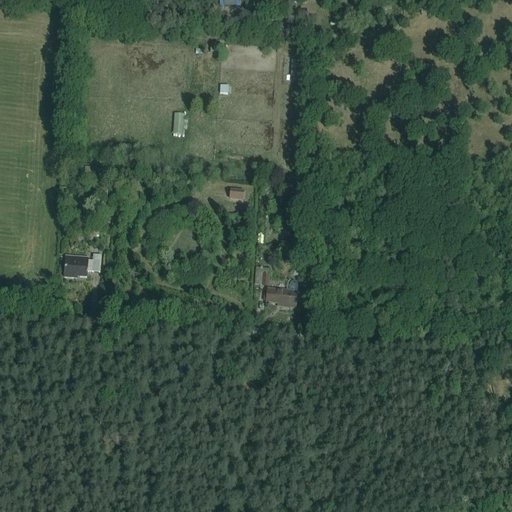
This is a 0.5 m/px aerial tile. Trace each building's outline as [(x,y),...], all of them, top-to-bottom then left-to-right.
[(189,129),(189,110),(179,109),(179,129),(189,129)] [(245,192),(231,190),(230,200),(244,202),(245,192)] [(289,192),(289,203),(293,203),(293,209),(300,209),(301,193),(289,192)] [(93,257),(93,263),(93,264),(92,273),(100,273),(101,263),(101,258),(93,257)] [(65,268),(64,278),(74,279),(74,276),(77,276),(77,277),(87,278),(87,274),(88,274),(88,273),(92,273),(93,264),(88,264),(73,263),(73,258),(66,258),(65,268)] [(268,287),(270,270),(256,269),(255,286),(268,287)] [(266,293),(265,303),(281,305),(281,308),(296,309),(296,299),(297,295),(297,287),(297,286),(297,285),(296,284),(295,284),(294,283),(293,283),(292,283),(291,284),(290,284),(290,285),(289,286),(289,292),(266,290),(266,293)]
